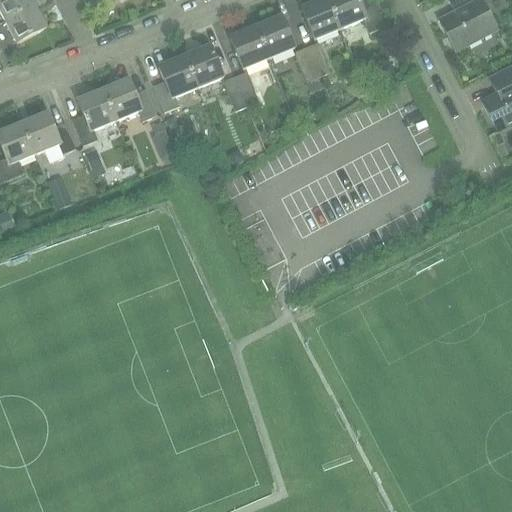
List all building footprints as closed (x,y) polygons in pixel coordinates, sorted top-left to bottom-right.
[(0,0),(0,15),(5,24),(34,8),(29,0),(0,0)] [(314,45),(340,34),(327,0),(301,11),(314,45)] [(328,0),(327,0),(340,34),(365,24),(370,36),(386,30),(373,0),(370,0),(360,4),(357,0),(328,0)] [(499,32),(483,2),(484,2),(482,0),(449,0),(447,1),(455,15),(439,23),(456,55),(499,32)] [(38,17),(34,8),(5,24),(17,48),(46,32),(38,17)] [(256,30),(270,64),(296,53),(282,19),(256,30)] [(243,74),(270,64),(256,30),(229,41),(243,74)] [(306,51),(319,81),(330,76),(318,46),(306,51)] [(184,60),(198,93),(225,82),(211,49),(184,60)] [(307,86),(319,81),(306,51),(294,56),(307,86)] [(180,110),(176,102),(198,93),(184,60),(158,70),(165,86),(154,90),(164,116),(180,110)] [(498,136),(511,128),(511,72),(492,83),(498,96),(482,105),(498,136)] [(234,81),(246,110),(259,106),(247,75),(234,81)] [(235,115),(246,110),(234,81),(223,85),(235,115)] [(103,93),(116,126),(139,117),(142,125),(157,119),(147,93),(135,97),(129,82),(103,93)] [(95,135),(116,126),(103,93),(77,104),(83,119),(73,124),(83,150),(99,144),(95,135)] [(22,126),(36,160),(45,156),(46,158),(54,166),(64,162),(62,158),(76,153),(65,126),(54,131),(48,116),(22,126)] [(176,120),(166,123),(169,130),(178,127),(176,120)] [(162,125),(152,129),(155,137),(165,133),(162,125)] [(0,179),(3,186),(24,178),(19,166),(36,160),(22,126),(0,135),(0,148),(6,162),(0,164),(0,179)] [(239,152),(228,157),(233,168),(244,163),(239,152)] [(68,197),(54,202),(57,213),(72,208),(68,197)] [(11,219),(0,223),(0,231),(1,234),(14,228),(11,219)]
